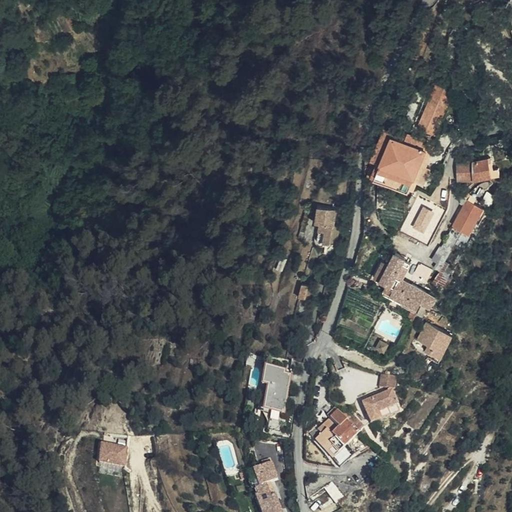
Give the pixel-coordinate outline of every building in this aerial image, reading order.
[(435,134),(452,93),(436,87),(419,128),(435,134)] [(413,178),(418,179),(423,169),(423,168),(418,166),(425,145),(405,137),(403,141),(392,136),(393,132),(384,128),(370,158),(376,162),(378,174),(409,187),(413,178)] [(405,137),(425,145),(426,141),(407,133),(405,137)] [(418,166),(423,168),(432,148),(425,145),(418,166)] [(407,190),(409,187),(378,174),(376,162),(371,170),(371,178),(406,193),(407,190)] [(477,181),(493,182),(494,176),(488,175),(489,164),(472,165),(455,162),(453,178),(469,181),(477,181)] [(502,174),(501,165),(493,166),(494,175),(502,174)] [(423,169),(418,179),(422,181),(427,170),(423,169)] [(409,187),(414,189),(418,179),(413,178),(409,187)] [(437,204),(416,194),(400,226),(427,240),(431,232),(437,220),(443,209),(435,207),(437,204)] [(466,232),(479,210),(461,201),(450,221),(451,223),(441,242),(439,247),(434,260),(432,265),(437,268),(460,229),(466,232)] [(324,219),(328,220),(330,209),(312,206),(309,222),(313,223),(311,237),(312,239),(314,242),(329,246),(333,226),(327,224),(323,224),(324,219)] [(427,240),(400,226),(398,232),(427,246),(429,241),(427,240)] [(434,260),(439,247),(436,246),(429,258),(434,260)] [(418,302),(428,308),(432,298),(409,285),(407,288),(395,282),(397,278),(399,279),(407,264),(402,261),(404,258),(394,253),(388,264),(383,261),(374,278),(385,284),(381,288),(415,306),(418,302)] [(429,271),(430,268),(418,262),(417,264),(429,271)] [(424,280),(429,271),(417,264),(411,274),(424,280)] [(407,288),(409,285),(399,279),(397,278),(395,282),(407,288)] [(415,306),(381,288),(379,292),(398,301),(397,305),(407,311),(411,313),(415,306)] [(398,301),(379,292),(377,295),(397,305),(398,301)] [(411,313),(407,311),(404,317),(405,318),(409,320),(412,313),(411,313)] [(420,320),(415,318),(407,336),(412,338),(420,320)] [(443,330),(420,320),(412,338),(418,341),(417,344),(422,347),(421,350),(432,354),(443,330)] [(430,358),(432,354),(421,350),(419,354),(430,358)] [(257,409),(269,412),(279,375),(273,373),(273,370),(254,366),(250,383),(255,384),(249,408),(257,409)] [(387,374),(372,373),(370,385),(386,387),(387,374)] [(354,403),(357,410),(366,417),(369,420),(372,418),(383,392),(382,390),(371,395),(363,399),(354,403)] [(386,399),(383,392),(372,418),(380,415),(386,399)] [(391,409),(386,399),(380,415),(391,409)] [(264,431),(269,412),(257,409),(252,428),(264,431)] [(366,417),(357,410),(363,421),(366,417)] [(339,422),(328,412),(321,420),(330,429),(333,425),(347,438),(351,434),(348,431),(339,422)] [(339,422),(348,431),(354,426),(344,417),(339,422)] [(330,429),(321,420),(314,428),(323,436),(330,429)] [(333,425),(330,429),(323,436),(336,449),(347,438),(333,425)] [(98,473),(124,476),(128,446),(101,443),(98,473)] [(239,466),(254,460),(252,456),(237,462),(239,466)] [(246,483),(242,484),(244,491),(252,511),(269,511),(268,507),(264,498),(261,490),(257,492),(252,480),(263,476),(259,466),(257,459),(254,460),(239,466),(246,483)] [(246,483),(239,466),(232,469),(238,486),(242,484),(246,483)] [(252,511),(244,491),(241,492),(248,511),(252,511)] [(269,496),(264,498),(268,507),(272,505),(269,496)]
